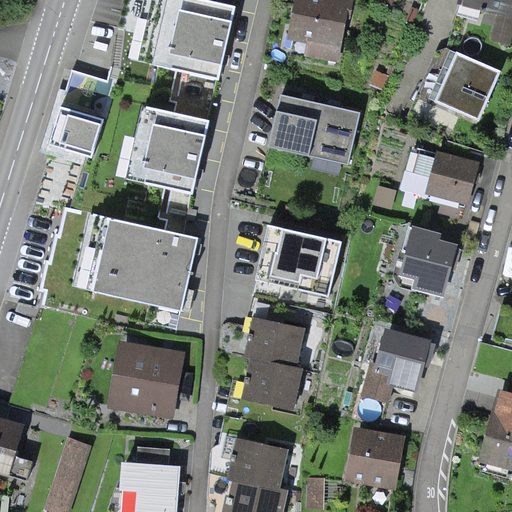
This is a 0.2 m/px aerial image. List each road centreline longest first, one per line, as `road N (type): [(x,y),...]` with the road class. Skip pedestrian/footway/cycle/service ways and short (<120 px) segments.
road 1 (residential): [(269,0),(224,173),(201,511)]
road 2 (residential): [(511,164),(443,416),(428,511)]
road 3 (primary): [(48,51),(0,208)]
